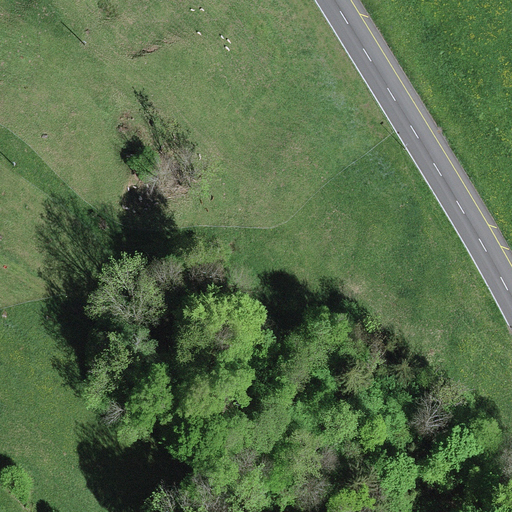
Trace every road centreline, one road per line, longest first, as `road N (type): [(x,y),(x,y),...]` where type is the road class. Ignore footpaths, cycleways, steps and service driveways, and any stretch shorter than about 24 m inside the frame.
road 1 (track): [(390,511),(0,264)]
road 2 (tertiary): [(511,297),(335,0)]
